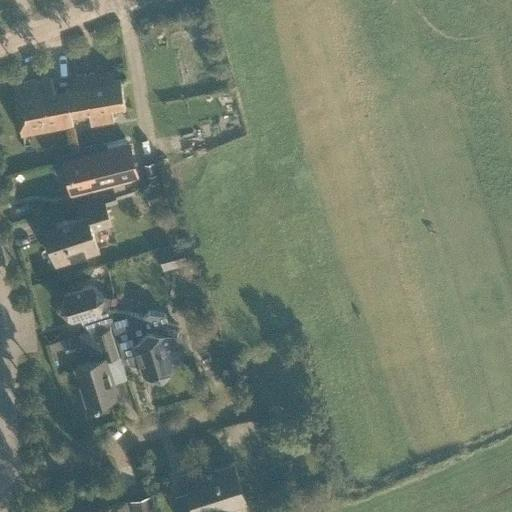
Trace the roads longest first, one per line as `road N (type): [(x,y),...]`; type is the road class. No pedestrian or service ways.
road 1 (unclassified): [(7,454),(58,464),(241,406)]
road 2 (unclassified): [(9,423),(0,269)]
road 3 (unclassified): [(0,46),(119,0)]
